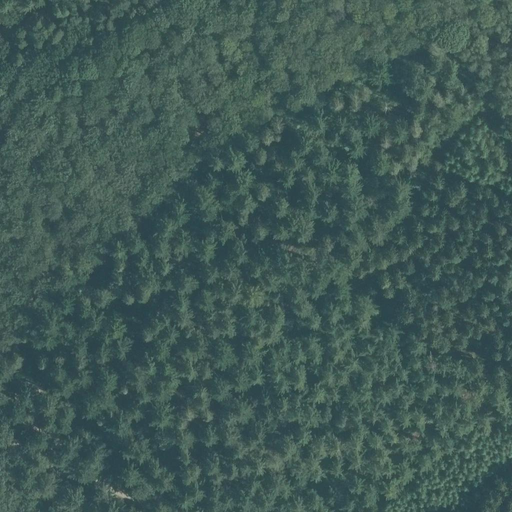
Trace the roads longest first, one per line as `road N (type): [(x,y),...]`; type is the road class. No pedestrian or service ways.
road 1 (track): [(0,332),(196,140),(463,0)]
road 2 (track): [(0,144),(122,120),(290,0)]
road 3 (track): [(511,130),(422,0)]
